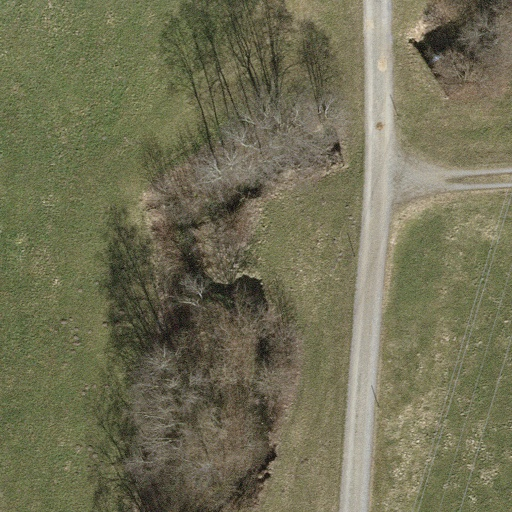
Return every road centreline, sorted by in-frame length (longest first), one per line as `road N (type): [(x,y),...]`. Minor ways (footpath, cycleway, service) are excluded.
road 1 (track): [(356,511),(380,181),(382,0)]
road 2 (track): [(380,181),(511,181)]
